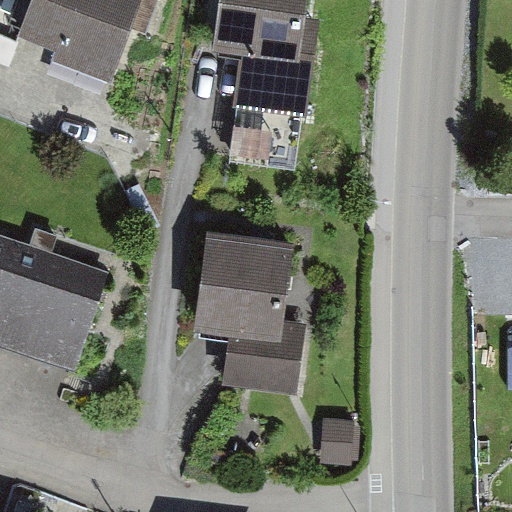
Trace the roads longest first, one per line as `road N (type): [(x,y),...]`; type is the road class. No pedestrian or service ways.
road 1 (tertiary): [(439,0),(421,215),(420,503)]
road 2 (residential): [(0,447),(140,495),(420,503)]
